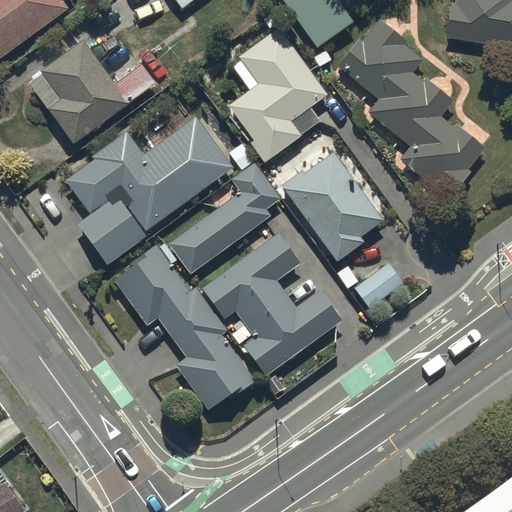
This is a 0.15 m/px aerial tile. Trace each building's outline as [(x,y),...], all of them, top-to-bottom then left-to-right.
[(0,0),(0,55),(67,5),(63,0),(0,0)] [(340,0),(285,0),(317,45),(354,19),(340,0)] [(511,45),(511,0),(454,0),(455,3),(451,2),(446,35),(511,45)] [(338,63),(340,65),(333,73),(372,105),(368,109),(410,144),(399,157),(447,197),(470,168),(468,167),(486,145),(461,125),(458,128),(440,114),(453,98),(426,76),(423,79),(413,70),(423,58),(404,42),(407,38),(380,16),(362,39),(360,37),(338,63)] [(264,159),(319,118),(309,105),(328,91),(278,24),(237,54),(240,58),(233,63),(249,86),(227,102),(253,137),(249,140),(264,159)] [(29,78),(74,141),(154,80),(139,60),(113,79),(82,36),(40,67),(41,69),(29,78)] [(144,230),(232,164),(194,113),(144,151),(127,129),(92,155),(93,157),(65,178),(90,211),(77,220),(108,262),(146,233),(144,230)] [(302,166),(281,181),(336,258),(365,238),(362,234),(383,218),(333,149),(304,170),(302,166)] [(253,160),(242,169),(231,176),(240,188),(168,241),(191,271),(270,213),(266,207),(280,196),(253,160)] [(266,373),(342,317),(319,286),(296,304),(277,279),(301,261),(277,229),(201,286),(224,317),(235,309),(241,317),(232,323),(243,337),(251,332),(253,335),(243,343),(266,373)] [(185,354),(176,362),(207,407),(212,404),(214,407),(255,379),(222,332),(227,329),(195,283),(188,288),(156,242),(127,262),(128,263),(112,274),(146,323),(157,315),(185,354)] [(370,306),(402,281),(386,260),(354,285),(370,306)] [(10,415),(0,422),(0,511),(19,511),(27,506),(0,469),(0,454),(25,436),(10,415)] [(511,511),(511,469),(452,511),(511,511)]
